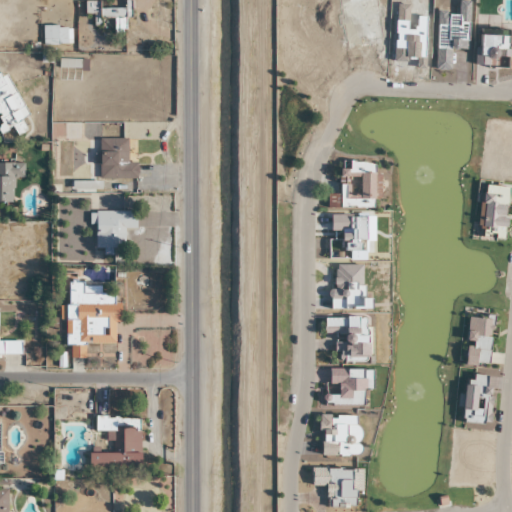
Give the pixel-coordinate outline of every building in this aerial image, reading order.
[(98,10),(98,2),(84,2),(84,16),(124,16),(124,10),(98,10)] [(27,116),(3,72),(0,73),(0,133),(1,135),(11,130),(15,138),(27,131),(20,120),(27,116)] [(99,139),(99,180),(137,180),(137,163),(127,163),(127,139),(99,139)] [(0,203),(12,204),(12,179),(23,179),(23,164),(0,164),(0,203)] [(94,249),(126,249),(126,230),(135,230),(135,212),(93,212),(94,249)] [(113,345),(113,321),(119,321),(119,304),(113,304),(113,293),(98,293),(98,284),(64,284),(64,345),(113,345)] [(0,355),(20,355),(20,342),(0,341),(0,355)] [(90,468),(139,468),(139,418),(90,418),(90,468)]
